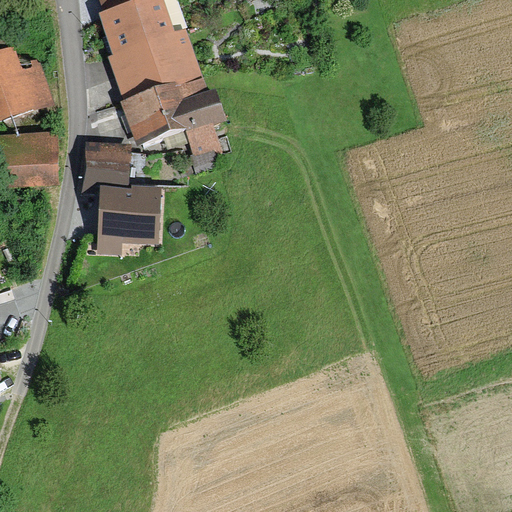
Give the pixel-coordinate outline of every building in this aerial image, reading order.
[(99,0),(105,15),(152,0),(99,0)] [(121,95),(124,104),(177,86),(178,89),(203,81),(187,31),(175,35),(163,0),(152,0),(105,15),(100,17),(113,58),(109,59),(121,95)] [(33,44),(0,55),(0,127),(56,107),(33,44)] [(124,104),(122,105),(137,149),(186,132),(187,136),(214,126),(226,122),(216,92),(208,95),(203,81),(178,89),(177,86),(124,104)] [(214,126),(187,136),(192,154),(190,154),(197,176),(218,167),(215,158),(223,154),(214,126)] [(58,135),(0,137),(0,190),(61,187),(58,135)] [(133,147),(86,145),(84,189),(101,190),(130,192),(131,187),(133,147)] [(130,192),(101,190),(98,255),(122,257),(123,245),(160,247),(163,189),(138,188),(131,187),(130,192)]
